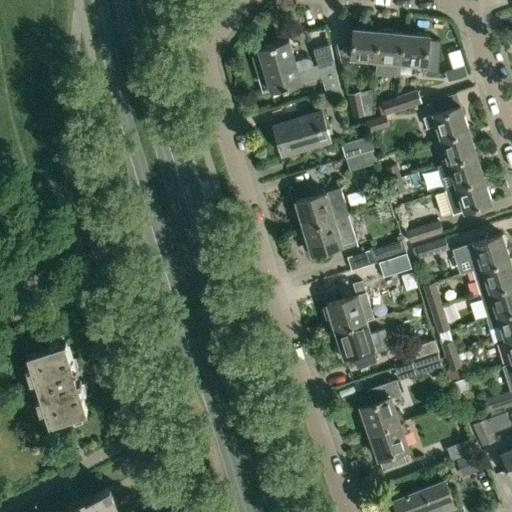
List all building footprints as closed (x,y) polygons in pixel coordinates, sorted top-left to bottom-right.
[(351,56),(376,58),(379,29),(353,27),(351,56)] [(376,58),(401,61),(404,31),(379,29),(376,58)] [(430,34),(404,31),(401,61),(427,63),(430,34)] [(302,83),(302,82),(310,80),(307,68),(313,66),(312,61),(311,60),(310,58),(308,58),(306,58),(296,61),(289,38),(258,47),(260,53),(252,55),(259,76),(266,74),(271,92),(302,83)] [(340,88),(334,59),(331,44),(313,49),(326,92),(340,88)] [(422,102),(422,101),(417,88),(398,93),(398,97),(394,98),(398,110),(422,102)] [(360,91),(348,93),(353,117),(365,115),(360,91)] [(386,114),(398,110),(394,98),(398,97),(398,93),(381,99),(386,114)] [(436,125),(441,138),(469,129),(461,104),(433,113),(433,114),(424,117),(427,128),(436,125)] [(274,124),(282,152),(330,137),(322,110),(274,124)] [(365,121),(368,132),(390,125),(386,114),(365,121)] [(441,138),(448,162),(477,153),(469,129),(441,138)] [(342,144),(346,157),(374,149),(370,135),(342,144)] [(378,161),(374,149),(346,157),(350,170),(378,161)] [(448,162),(456,187),(484,178),(477,153),(448,162)] [(386,166),(391,181),(401,178),(397,163),(386,166)] [(391,181),(395,194),(405,191),(401,178),(391,181)] [(453,214),(464,211),(492,202),(484,178),(456,187),(457,189),(446,193),(453,214)] [(327,190),(296,200),(304,227),(349,214),(341,187),(327,191),(327,190)] [(349,214),(304,227),(312,254),(343,244),(357,240),(349,214)] [(410,242),(443,232),(440,220),(406,229),(410,242)] [(367,242),(379,238),(375,224),(362,228),(367,242)] [(398,240),(375,248),(379,262),(407,253),(400,229),(392,231),(394,238),(397,237),(398,240)] [(465,244),(472,269),(510,257),(502,232),(465,244)] [(446,237),(417,246),(420,258),(449,249),(446,237)] [(411,265),(407,253),(379,262),(383,273),(411,265)] [(489,289),(490,291),(511,283),(511,262),(510,257),(472,269),(480,292),(489,289)] [(435,281),(423,285),(431,310),(443,306),(435,281)] [(486,317),(487,318),(511,310),(511,283),(490,291),(497,313),(486,317)] [(327,303),(336,331),(367,321),(363,307),(370,305),(366,291),(327,303)] [(447,319),(443,306),(431,310),(435,322),(447,319)] [(505,337),(505,339),(511,336),(511,310),(487,318),(494,341),(505,337)] [(384,328),(371,332),(367,321),(336,331),(344,356),(374,347),(376,350),(390,346),(384,328)] [(446,356),(446,359),(459,355),(457,350),(461,349),(458,337),(453,339),(450,329),(439,332),(440,337),(439,337),(445,356),(446,356)] [(26,334),(28,348),(43,346),(42,332),(26,334)] [(511,361),(502,365),(502,366),(511,362),(511,336),(505,339),(511,360),(511,361)] [(407,348),(411,361),(413,360),(439,352),(435,339),(407,348)] [(27,353),(38,388),(76,376),(75,372),(78,370),(76,366),(74,367),(65,341),(27,353)] [(443,365),(439,352),(413,360),(417,373),(443,365)] [(446,359),(450,370),(462,366),(459,355),(446,359)] [(511,362),(502,366),(510,390),(511,389),(511,362)] [(49,423),(72,416),(88,411),(79,385),(82,384),(80,379),(77,380),(76,376),(38,388),(49,423)] [(396,410),(391,396),(401,392),(396,378),(367,388),(372,401),(360,405),(370,432),(403,420),(399,409),(396,410)] [(511,389),(510,390),(486,398),(489,411),(511,402),(511,389)] [(509,405),(490,410),(492,416),(506,411),(511,410),(509,405)] [(484,419),(473,423),(482,445),(496,439),(493,431),(489,432),(484,419)] [(407,461),(403,450),(409,448),(404,433),(407,432),(403,420),(370,432),(379,459),(380,458),(384,470),(407,461)] [(447,447),(452,459),(477,450),(473,438),(447,447)] [(511,447),(501,452),(511,478),(511,447)] [(474,453),(457,459),(462,476),(480,470),(474,453)] [(422,486),(393,498),(398,511),(431,511),(435,511),(455,505),(445,478),(432,483),(432,481),(422,484),(422,486)] [(85,497),(80,500),(82,502),(74,506),(73,504),(68,506),(69,508),(62,511),(124,511),(110,486),(86,499),(85,497)]
